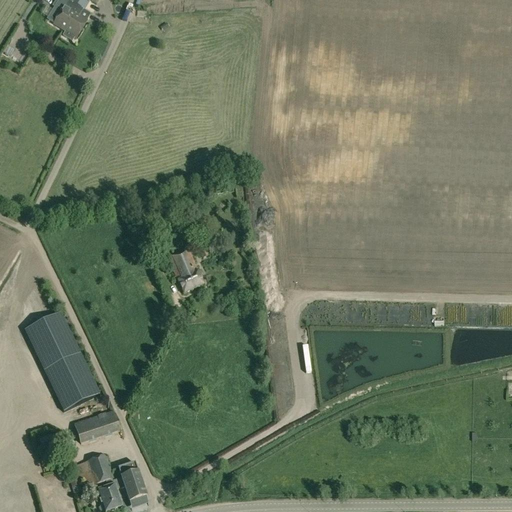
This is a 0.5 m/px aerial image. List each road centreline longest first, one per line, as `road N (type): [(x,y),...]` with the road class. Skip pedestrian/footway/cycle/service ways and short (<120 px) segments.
road 1 (unclassified): [(161,511),(27,229),(132,0)]
road 2 (tertiary): [(511,506),(217,511)]
